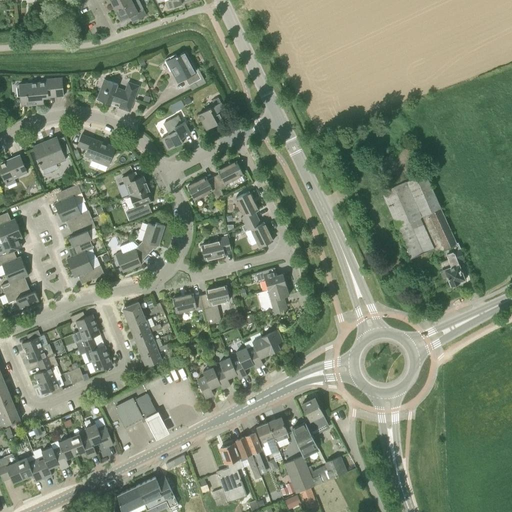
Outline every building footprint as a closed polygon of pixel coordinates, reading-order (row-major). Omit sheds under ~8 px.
[(110,0),(116,11),(133,2),(131,0),(110,0)] [(139,0),(135,0),(133,2),(116,11),(121,21),(130,16),(133,22),(146,15),(143,10),(144,9),(139,0)] [(170,0),(166,1),(168,9),(182,4),(180,0),(170,0)] [(186,54),(185,51),(177,56),(176,53),(164,59),(174,76),(175,75),(177,79),(180,80),(181,81),(185,79),(189,85),(200,79),(189,58),(190,57),(187,53),(186,54)] [(46,97),(47,95),(47,94),(63,92),(62,78),(46,79),(46,82),(20,84),(20,87),(16,87),(17,97),(21,96),(22,105),(43,103),(43,97),(46,97)] [(125,91),(116,87),(118,84),(104,79),(97,99),(110,104),(112,99),(121,102),(119,107),(130,111),(139,86),(128,82),(125,91)] [(189,97),(183,100),(186,105),(192,103),(189,97)] [(180,100),(175,103),(179,110),(184,107),(180,100)] [(198,114),(206,129),(217,124),(217,125),(218,124),(218,123),(219,122),(219,123),(224,120),(221,117),(227,114),(221,102),(198,114)] [(182,123),(178,116),(163,123),(169,135),(162,138),(168,150),(183,142),(181,138),(191,133),(184,122),(182,123)] [(109,164),(115,147),(82,134),(77,146),(88,150),(85,155),(92,158),(92,160),(99,163),(100,161),(109,164)] [(66,159),(57,137),(45,141),(40,143),(33,146),(42,169),(66,159)] [(423,173),(410,145),(377,160),(390,188),(382,191),(397,226),(397,227),(410,258),(434,247),(437,252),(444,249),(457,243),(425,173),(423,173)] [(14,160),(10,160),(0,163),(0,167),(7,185),(16,181),(14,177),(27,172),(21,157),(14,160)] [(214,177),(220,189),(227,186),(225,183),(243,174),(236,161),(218,171),(220,174),(214,177)] [(130,195),(148,188),(143,176),(136,178),(134,172),(122,177),(130,195)] [(220,189),(214,177),(208,180),(206,177),(188,186),(194,199),(212,190),(214,193),(218,200),(224,197),(220,189)] [(55,203),(59,212),(77,204),(74,196),(82,193),(78,184),(55,193),(59,201),(55,203)] [(150,192),(148,188),(130,195),(135,208),(128,211),(131,220),(151,212),(147,203),(151,201),(148,193),(150,192)] [(242,217),(245,224),(258,218),(255,211),(258,210),(249,191),(235,198),(244,216),(242,217)] [(89,210),(81,213),(77,204),(59,212),(62,222),(66,220),(69,228),(92,218),(89,210)] [(0,235),(19,228),(15,218),(11,220),(8,212),(0,214),(0,235)] [(90,239),(90,240),(98,236),(94,228),(96,227),(92,218),(69,228),(73,236),(69,237),(72,246),(73,247),(90,239)] [(258,218),(245,224),(246,224),(248,230),(251,229),(260,247),(273,241),(264,222),(261,224),(258,218)] [(139,245),(148,254),(156,245),(158,246),(165,225),(156,222),(155,225),(148,223),(142,241),(139,245)] [(0,255),(14,250),(22,247),(19,239),(23,237),(19,228),(0,235),(0,255)] [(205,260),(225,255),(224,251),(231,250),(228,236),(220,238),(221,240),(201,245),(205,260)] [(90,240),(90,239),(73,247),(72,246),(67,248),(71,257),(67,258),(71,268),(89,260),(86,251),(94,248),(90,240)] [(457,243),(444,249),(448,259),(440,262),(442,270),(441,271),(443,276),(447,275),(451,286),(465,280),(458,262),(465,259),(458,242),(457,243)] [(148,254),(139,245),(135,249),(123,254),(122,251),(115,254),(123,272),(142,264),(141,262),(148,254)] [(14,250),(0,255),(0,275),(6,273),(25,266),(21,256),(17,258),(14,250)] [(104,274),(97,257),(89,260),(71,268),(74,277),(78,275),(82,283),(104,274)] [(28,275),(25,266),(6,273),(9,282),(1,285),(5,294),(28,284),(25,277),(28,275)] [(268,289),(268,290),(273,288),(286,284),(283,274),(277,275),(275,267),(255,273),(258,282),(265,280),(268,289)] [(28,284),(5,294),(9,302),(16,299),(20,308),(39,300),(35,291),(31,292),(28,284)] [(283,297),(289,295),(286,284),(273,288),(268,290),(268,289),(260,292),(266,302),(270,301),(272,308),(286,304),(283,297)] [(206,290),(207,293),(200,295),(204,309),(207,324),(221,321),(219,315),(216,316),(214,308),(217,307),(216,303),(230,300),(226,285),(206,290)] [(204,309),(200,295),(194,297),(193,293),(173,298),(176,313),(196,308),(197,311),(204,309)] [(138,302),(131,305),(127,306),(124,312),(125,312),(130,326),(146,320),(138,302)] [(160,314),(164,312),(160,302),(156,304),(160,314)] [(273,315),(288,311),(286,304),(272,308),(271,308),(273,315)] [(80,331),(96,324),(92,314),(85,317),(83,311),(70,316),(73,322),(76,321),(80,331)] [(151,332),(156,330),(154,326),(149,328),(146,320),(130,326),(134,336),(150,330),(151,332)] [(96,324),(80,331),(72,334),(76,343),(78,342),(81,348),(84,347),(95,342),(93,336),(100,334),(96,324)] [(262,336),(270,353),(280,349),(277,343),(283,341),(278,329),(262,336)] [(22,343),(26,353),(43,346),(39,336),(41,336),(38,330),(26,334),(29,340),(22,343)] [(138,346),(154,340),(151,332),(150,330),(134,336),(138,346)] [(270,353),(262,336),(260,332),(250,336),(251,339),(244,342),(246,347),(247,349),(253,364),(255,368),(263,364),(260,357),(269,353),(270,354),(270,353)] [(66,346),(75,343),(72,334),(63,337),(66,346)] [(142,356),(158,350),(159,352),(164,350),(162,346),(157,348),(154,340),(138,346),(142,356)] [(98,348),(95,342),(84,347),(90,362),(92,361),(92,362),(109,355),(105,345),(98,348)] [(49,343),(43,346),(26,353),(30,363),(37,360),(39,365),(56,359),(53,353),(49,343)] [(244,368),(253,364),(247,349),(246,347),(236,352),(238,356),(231,360),(237,374),(239,379),(247,375),(244,368)] [(162,360),(159,352),(158,350),(142,356),(146,366),(162,360)] [(113,365),(109,355),(92,362),(96,371),(113,365)] [(231,360),(230,357),(219,362),(221,366),(214,369),(214,370),(220,383),(220,384),(222,388),(230,385),(227,378),(237,374),(231,360)] [(58,365),(56,359),(39,365),(42,371),(35,374),(39,384),(55,377),(60,375),(61,375),(57,365),(58,365)] [(79,367),(74,369),(78,381),(84,379),(83,376),(79,367)] [(220,383),(214,370),(214,369),(213,367),(203,372),(205,376),(197,380),(206,398),(214,395),(211,388),(220,384),(220,383)] [(78,381),(74,369),(71,370),(70,371),(68,372),(72,384),(78,381)] [(59,386),(55,377),(39,384),(43,394),(51,390),(53,394),(63,389),(61,385),(59,386)] [(0,403),(12,399),(8,389),(0,392),(0,403)] [(134,401),(142,417),(143,419),(146,418),(158,412),(148,393),(134,401)] [(311,433),(312,436),(330,428),(314,397),(302,403),(309,417),(304,420),(311,433)] [(142,417),(134,401),(133,398),(115,407),(125,426),(142,417)] [(0,414),(0,415),(16,409),(12,399),(0,403),(0,414)] [(0,429),(5,427),(5,426),(20,419),(16,409),(0,415),(0,429)] [(165,420),(160,411),(158,412),(146,418),(151,427),(158,440),(172,433),(165,420)] [(268,422),(276,442),(289,437),(281,417),(268,422)] [(312,436),(311,433),(304,420),(305,422),(292,429),(305,455),(318,448),(312,436)] [(278,447),(276,442),(268,422),(257,426),(262,441),(260,442),(263,452),(271,448),(272,453),(279,450),(278,447)] [(85,428),(88,435),(92,444),(93,444),(102,440),(105,447),(113,444),(105,425),(98,428),(96,424),(85,428)] [(8,438),(13,436),(9,427),(4,429),(8,438)] [(254,459),(261,476),(267,474),(260,459),(257,450),(261,449),(255,433),(245,436),(254,459)] [(88,435),(81,438),(79,434),(69,438),(76,454),(85,451),(88,457),(97,454),(93,444),(92,444),(88,435)] [(255,479),(261,476),(254,459),(245,436),(236,440),(242,456),(240,457),(243,467),(249,464),(255,479)] [(66,458),(76,454),(69,438),(59,442),(60,446),(53,449),(53,450),(59,464),(58,464),(60,469),(69,465),(66,458)] [(243,467),(240,457),(239,458),(233,441),(226,444),(227,445),(223,447),(224,449),(221,450),(228,469),(236,466),(237,469),(243,467)] [(53,450),(53,449),(52,447),(42,451),(44,456),(36,459),(44,478),(52,475),(49,468),(58,464),(59,464),(53,450)] [(23,478),(16,462),(12,454),(0,458),(0,473),(3,480),(11,477),(13,482),(23,478)] [(44,478),(36,459),(34,454),(27,457),(16,462),(23,478),(33,474),(36,481),(44,478)] [(311,475),(308,467),(303,455),(284,463),(296,492),(300,491),(310,487),(315,485),(311,475)] [(328,468),(343,462),(340,456),(326,462),(328,468)] [(311,475),(315,485),(347,472),(343,462),(328,468),(311,475)] [(228,469),(217,473),(227,503),(247,496),(237,469),(236,466),(228,469)] [(156,476),(136,485),(144,501),(144,502),(163,492),(171,511),(172,511),(181,507),(167,475),(157,480),(156,476)] [(295,492),(291,483),(285,485),(286,487),(280,489),(282,496),(288,493),(288,494),(295,492)] [(144,501),(136,485),(117,494),(121,511),(127,511),(126,509),(144,501)] [(315,500),(310,487),(300,491),(305,504),(315,500)] [(298,494),(285,499),(289,508),(301,503),(298,494)]
